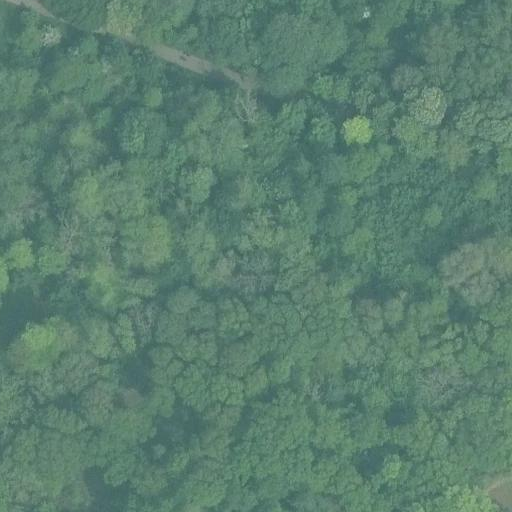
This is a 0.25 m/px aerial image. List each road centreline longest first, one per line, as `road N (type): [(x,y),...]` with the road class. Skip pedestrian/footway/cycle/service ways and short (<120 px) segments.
road 1 (track): [(511,398),(283,319),(308,295),(288,252),(0,100)]
road 2 (track): [(0,483),(308,295)]
